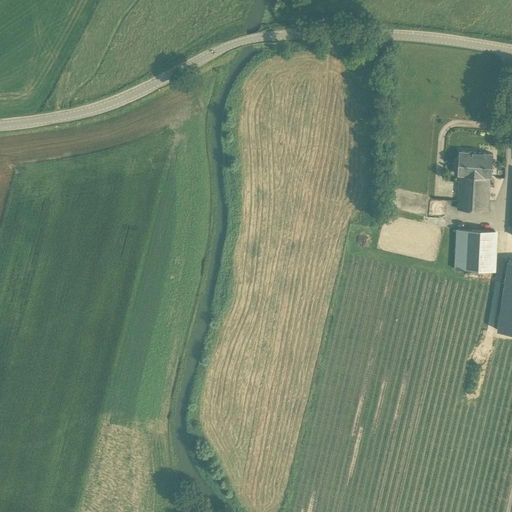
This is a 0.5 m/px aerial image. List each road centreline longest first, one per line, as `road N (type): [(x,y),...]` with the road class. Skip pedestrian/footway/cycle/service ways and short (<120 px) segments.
road 1 (tertiary): [(226,46),(117,101),(0,125)]
road 2 (tertiary): [(511,50),(416,37),(272,35)]
